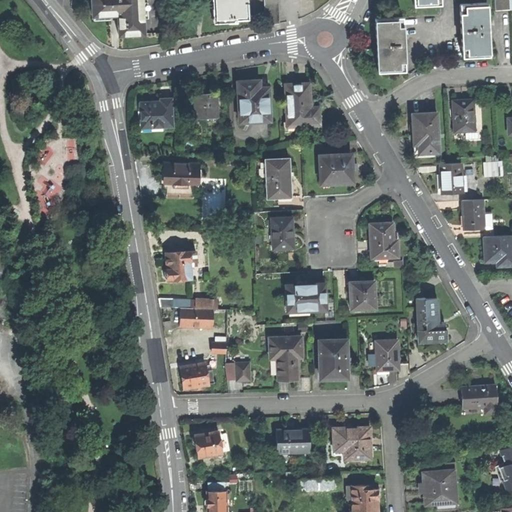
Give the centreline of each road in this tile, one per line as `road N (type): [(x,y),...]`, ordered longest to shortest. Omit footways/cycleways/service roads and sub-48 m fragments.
road 1 (residential): [(120,155),(160,409)]
road 2 (residential): [(160,409),(388,399)]
road 3 (residential): [(106,73),(324,37)]
road 4 (residential): [(399,174),(496,336)]
road 5 (residential): [(511,74),(439,77),(364,117)]
road 6 (residential): [(388,399),(496,336)]
